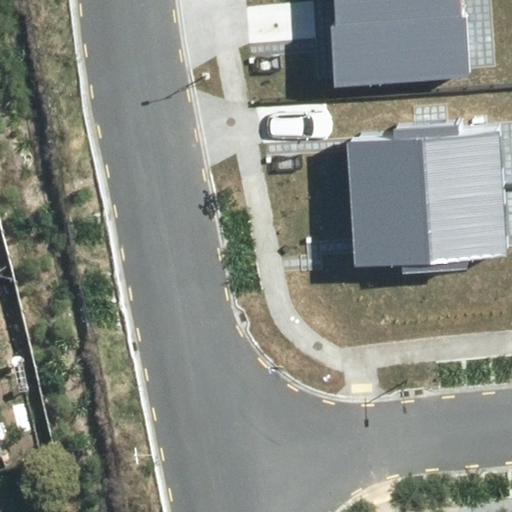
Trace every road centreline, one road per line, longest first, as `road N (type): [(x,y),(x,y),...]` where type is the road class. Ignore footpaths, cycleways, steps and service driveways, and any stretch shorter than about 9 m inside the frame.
road 1 (residential): [(109,0),(213,462)]
road 2 (residential): [(213,462),(511,430)]
